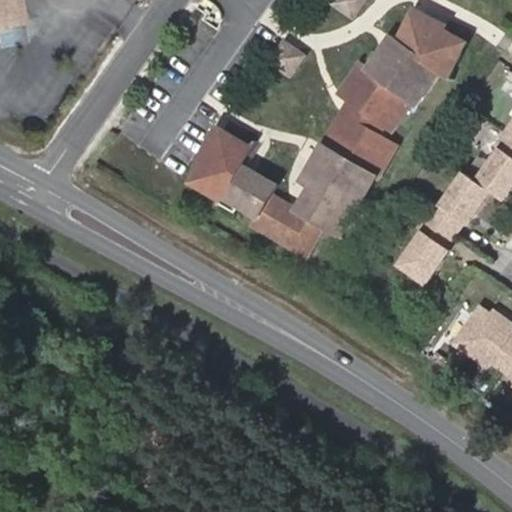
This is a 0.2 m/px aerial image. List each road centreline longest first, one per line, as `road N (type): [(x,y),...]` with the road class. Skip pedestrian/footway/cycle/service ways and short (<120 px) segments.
road 1 (tertiary): [(42,190),(427,419),(511,490)]
road 2 (residential): [(42,190),(177,0)]
